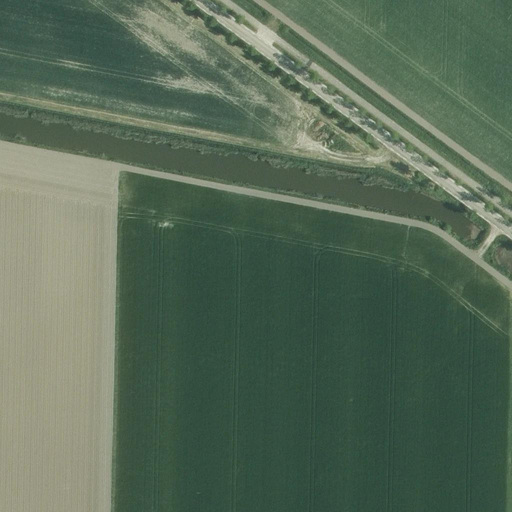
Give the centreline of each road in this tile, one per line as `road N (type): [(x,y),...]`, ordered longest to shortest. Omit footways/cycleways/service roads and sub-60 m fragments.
road 1 (track): [(429,159),(416,174),(0,100)]
road 2 (secondary): [(511,228),(207,0)]
